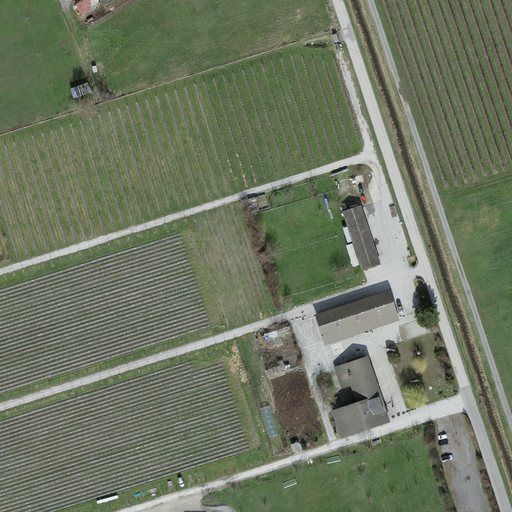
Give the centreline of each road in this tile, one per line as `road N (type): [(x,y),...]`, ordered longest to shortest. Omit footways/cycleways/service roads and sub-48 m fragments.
road 1 (tertiary): [(505,511),(337,0)]
road 2 (track): [(0,271),(366,158),(386,199),(381,216),(401,281)]
road 3 (track): [(0,411),(426,272)]
road 4 (track): [(128,511),(470,405)]
road 5 (track): [(447,234),(511,425)]
